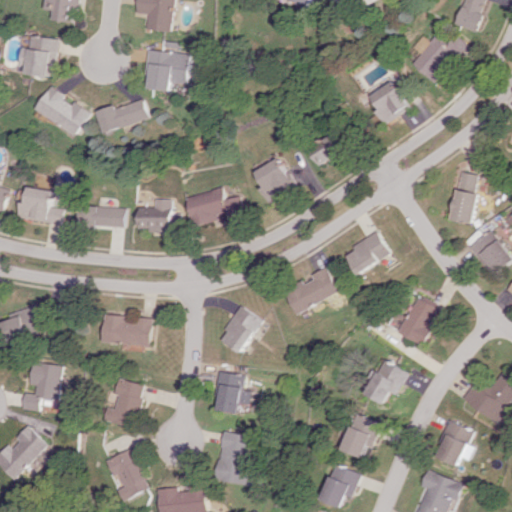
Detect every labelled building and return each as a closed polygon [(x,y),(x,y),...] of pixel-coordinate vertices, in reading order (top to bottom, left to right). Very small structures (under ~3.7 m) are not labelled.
[(177,0),(142,0),(141,12),(152,13),(150,28),(174,31),(177,0)] [(488,0),(467,0),(460,23),(483,31),(488,15),(484,13),(488,0)] [(415,63),(440,83),(471,45),(457,34),(449,44),(438,34),(433,41),(425,35),(416,46),(424,52),(415,63)] [(28,64),(35,65),(34,74),(61,76),(64,38),(39,35),(37,47),(30,46),(28,64)] [(150,87),(175,90),(176,81),(191,83),(194,53),(154,49),(150,87)] [(388,122),(412,109),(397,81),(373,94),(388,122)] [(97,111),(71,97),(73,93),(57,85),(43,111),(85,133),(97,111)] [(109,132),(154,117),(147,98),(121,107),(120,104),(102,110),(109,132)] [(322,165),(349,152),(339,132),(312,146),(322,165)] [(273,200),(299,186),(282,157),(257,172),(273,200)] [(485,175),(465,170),(455,219),(475,223),(485,175)] [(0,209),(7,212),(15,189),(0,183),(0,209)] [(55,190),(31,186),(29,202),(24,201),(22,217),(66,223),(68,208),(53,206),(55,190)] [(222,219),(220,213),(228,212),(230,219),(247,215),(242,196),(228,199),(226,187),(190,196),(197,225),(222,219)] [(152,231),(183,230),(183,213),(175,213),(175,198),(158,198),(159,207),(142,207),(143,227),(152,227),(152,231)] [(128,226),(129,207),(82,205),(81,224),(128,226)] [(474,246),(498,274),(511,262),(511,249),(494,229),(474,246)] [(359,246),(361,250),(353,256),(366,274),(397,252),(382,230),(359,246)] [(317,274),(319,279),(310,284),(308,279),(290,289),(303,313),(345,291),(332,266),(317,274)] [(439,326),(448,307),(424,294),(404,332),(429,345),(439,326)] [(15,314),(17,318),(8,322),(17,343),(48,331),(38,305),(15,314)] [(268,318),(245,305),(231,329),(234,331),(229,340),(248,352),(268,318)] [(109,343),(157,345),(158,318),(131,317),(131,315),(111,313),(109,343)] [(412,370),(390,359),(373,394),(396,404),(412,370)] [(37,383),(42,384),(41,393),(31,392),(29,408),(46,410),(48,398),(63,400),(68,365),(39,361),(37,383)] [(478,382),(467,398),(504,423),(511,410),(511,373),(506,370),(492,391),(478,382)] [(251,374),(224,371),(221,394),(226,395),(224,409),(246,412),(247,402),(256,403),(258,390),(249,389),(251,374)] [(151,384),(125,378),(122,393),(125,394),(122,408),(115,406),(112,420),(141,427),(151,384)] [(369,457),(373,447),(378,448),(388,422),(363,413),(349,449),(369,457)] [(439,456),(462,465),(465,457),(472,459),(478,446),(472,444),(478,430),(454,420),(439,456)] [(0,459),(0,460),(20,480),(54,444),(34,425),(21,438),(0,459)] [(257,434),(230,430),(223,479),(259,484),(261,469),(252,468),(257,434)] [(113,459),(120,475),(125,473),(130,486),(124,489),(129,500),(156,488),(138,448),(113,459)] [(349,507),(354,495),(359,497),(368,473),(342,463),(329,499),(349,507)] [(420,511),(441,511),(442,510),(446,511),(449,511),(455,498),(460,500),(467,482),(430,469),(424,485),(429,487),(420,511)] [(164,488),(165,511),(213,511),(211,484),(195,485),(195,490),(185,491),(184,486),(164,488)]
